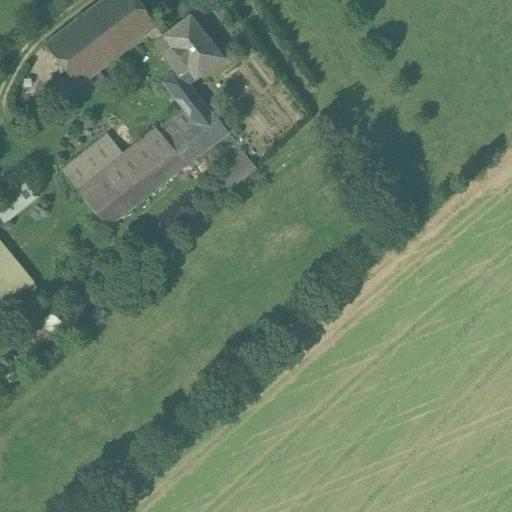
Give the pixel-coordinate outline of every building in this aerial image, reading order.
[(134,0),(103,0),(44,45),(77,88),(89,80),(99,72),(147,34),(156,28),(134,0)] [(222,59),(190,17),(163,37),(162,38),(195,81),(222,59)] [(207,110),(188,86),(195,81),(162,38),(163,37),(156,28),(147,34),(176,72),(162,83),(182,109),(192,122),(207,110)] [(99,72),(89,80),(97,90),(107,82),(99,72)] [(192,122),(182,109),(155,130),(165,143),(192,122)] [(122,156),(78,192),(107,229),(227,134),(208,110),(207,110),(192,122),(165,143),(155,130),(122,156)] [(106,137),(62,172),(78,192),(122,156),(106,137)] [(244,155),(212,179),(225,195),(256,170),(244,155)] [(24,183),(3,200),(15,215),(36,199),(24,183)] [(3,200),(0,202),(0,217),(5,224),(15,215),(3,200)] [(0,245),(0,311),(9,323),(42,297),(0,245)]
